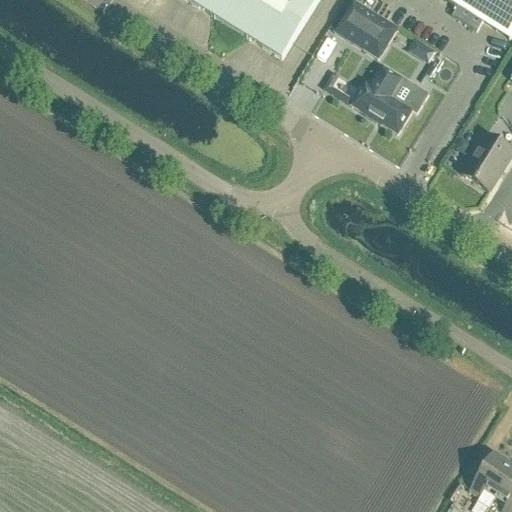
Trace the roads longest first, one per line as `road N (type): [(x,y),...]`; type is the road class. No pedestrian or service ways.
road 1 (unclassified): [(273,202),(239,200),(0,51)]
road 2 (residential): [(511,372),(303,241),(273,202)]
road 3 (residential): [(325,156),(292,121),(108,3)]
road 4 (unclassified): [(325,156),(361,162),(511,256)]
